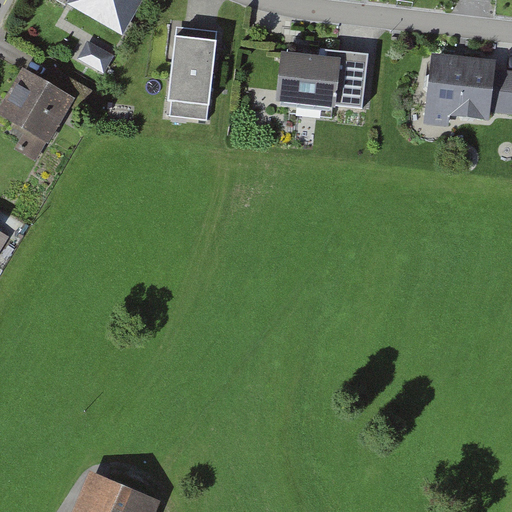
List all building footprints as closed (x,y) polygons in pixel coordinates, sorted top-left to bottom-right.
[(67,0),(64,6),(134,47),(161,0),(67,0)] [(80,55),(106,67),(115,47),(89,35),(80,55)] [(230,45),(183,39),(173,112),(220,118),(230,45)] [(332,65),(288,60),(283,106),(370,116),(376,60),(333,55),(332,65)] [(505,70),(441,63),(434,132),(454,134),(456,123),(497,128),(498,118),(511,119),(511,81),(504,80),(505,70)] [(28,81),(6,118),(44,141),(67,104),(28,81)] [(82,511),(164,511),(167,507),(94,480),(82,511)]
